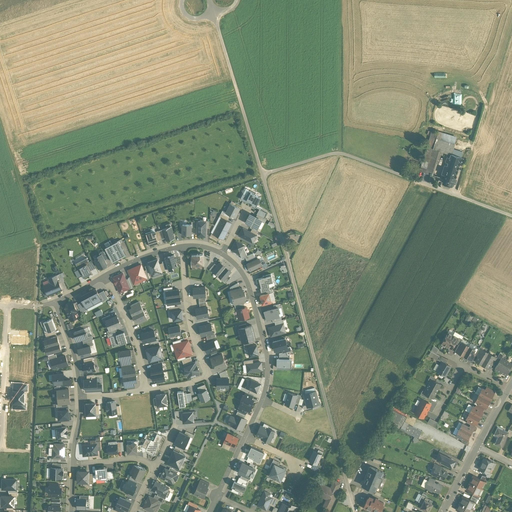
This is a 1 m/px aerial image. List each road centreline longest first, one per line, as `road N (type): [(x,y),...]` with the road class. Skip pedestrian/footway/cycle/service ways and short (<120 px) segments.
road 1 (track): [(262,174),(0,256)]
road 2 (track): [(28,511),(37,244)]
road 3 (unclassified): [(511,215),(339,153),(262,174)]
road 4 (track): [(288,261),(344,476)]
road 5 (residential): [(183,245),(205,373),(192,383),(145,389)]
road 6 (track): [(210,0),(262,174)]
road 7 (track): [(456,195),(511,23)]
road 8 (residential): [(222,253),(251,291),(267,359),(263,397)]
road 9 (track): [(339,153),(340,0)]
road 10 (residential): [(0,449),(7,305)]
road 11 (track): [(0,116),(37,244)]
